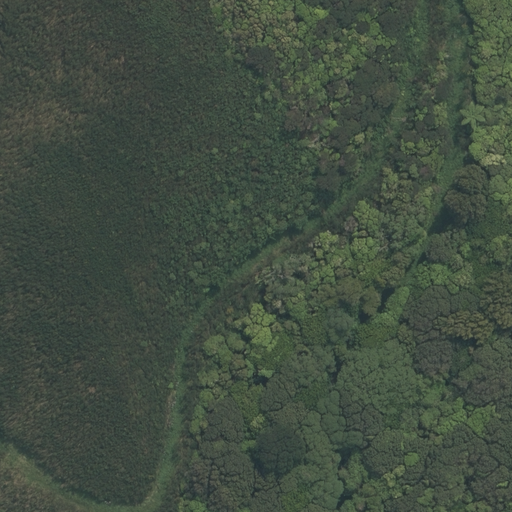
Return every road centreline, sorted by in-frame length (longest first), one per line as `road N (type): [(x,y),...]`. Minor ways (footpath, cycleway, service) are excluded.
road 1 (track): [(426,0),(420,74),(369,161),(262,234),(195,331),(178,437),(146,502),(115,508),(18,481),(0,462)]
road 2 (track): [(455,0),(466,141),(436,232),(366,311),(343,392),(335,511)]
